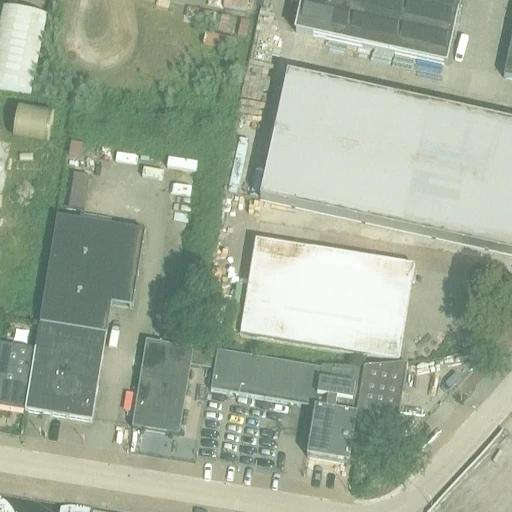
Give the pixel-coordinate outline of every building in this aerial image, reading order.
[(303,0),(296,33),(445,66),(456,15),(458,0),(303,0)] [(0,23),(0,91),(29,98),(45,19),(3,11),(0,23)] [(511,257),(511,125),(287,76),(259,202),(511,257)] [(83,147),(71,144),(69,156),(80,159),(83,147)] [(62,209),(85,212),(90,178),(67,175),(62,209)] [(92,423),(106,336),(111,305),(133,309),(145,232),(57,218),(35,350),(25,412),(92,423)] [(256,243),(240,338),(398,364),(414,269),(256,243)] [(146,343),(132,430),(179,438),(191,367),(210,370),(213,354),(146,343)] [(0,408),(25,412),(35,350),(0,344),(0,408)] [(247,399),(315,410),(322,371),(217,353),(210,393),(247,399)] [(365,371),(356,422),(397,429),(408,368),(365,371)] [(356,422),(365,371),(322,369),(322,371),(315,410),(307,458),(349,465),(356,422)]
